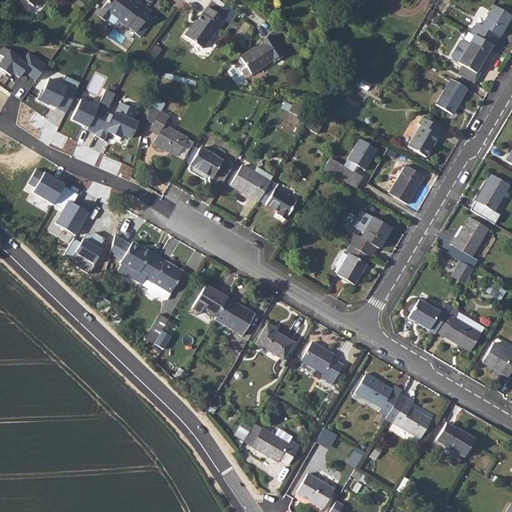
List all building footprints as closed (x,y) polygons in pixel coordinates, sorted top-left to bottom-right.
[(134,4),(128,0),(111,0),(110,0),(108,0),(97,15),(105,21),(111,14),(118,19),(117,20),(127,27),(136,33),(142,24),(148,28),(154,18),(149,15),(151,12),(136,1),(134,4)] [(476,22),(470,31),(494,46),(511,17),(511,16),(494,5),(482,26),(476,22)] [(202,48),(224,19),(207,7),(193,27),(191,26),(184,35),(202,48)] [(274,62),(284,56),(271,37),(268,36),(262,40),(262,43),(262,44),(249,52),(249,51),(240,57),(244,63),(240,66),(240,69),(245,76),(247,77),(273,60),(274,62)] [(481,65),(492,48),(473,36),(468,45),(462,41),(460,41),(451,56),(452,60),(457,63),(456,65),(461,67),(456,74),(473,84),(484,66),(481,65)] [(161,49),(155,45),(149,53),(156,57),(161,49)] [(23,73),(35,82),(47,65),(28,52),(24,59),(9,49),(0,62),(0,68),(11,76),(13,73),(20,78),(23,73)] [(347,69),(338,63),(333,72),(342,78),(347,69)] [(65,112),(79,81),(65,76),(61,85),(49,80),(44,91),(41,89),(36,100),(48,105),(50,102),(57,105),(56,108),(65,112)] [(467,90),(450,80),(435,105),(451,115),(467,90)] [(97,106),(79,98),(69,120),(87,129),(86,131),(96,136),(107,112),(116,93),(106,89),(97,106)] [(107,112),(96,136),(106,141),(110,134),(120,138),(121,135),(130,140),(139,123),(124,116),(129,107),(119,102),(113,115),(107,112)] [(308,111),(293,103),(289,111),(304,119),(308,111)] [(149,130),(160,112),(150,106),(145,128),(149,130)] [(327,116),(316,110),(306,128),(317,134),(327,116)] [(168,117),(160,112),(149,130),(157,135),(152,143),(177,157),(187,139),(164,125),(168,117)] [(435,135),(439,128),(422,118),(417,125),(420,127),(407,147),(425,158),(438,137),(435,135)] [(194,143),(187,139),(177,157),(183,161),(194,143)] [(359,139),(342,167),(361,178),(378,150),(359,139)] [(190,165),(198,150),(194,147),(185,162),(190,165)] [(222,161),(200,148),(198,150),(190,165),(212,178),(222,161)] [(323,170),(355,189),(361,178),(342,167),(329,159),(323,170)] [(230,185),(258,202),(258,200),(269,182),(253,173),(241,166),(230,185)] [(407,206),(423,177),(404,166),(387,195),(407,206)] [(64,187),(65,185),(57,180),(56,181),(51,178),(52,177),(44,172),(43,173),(36,168),(23,190),(30,194),(26,201),(47,214),(53,204),(64,187)] [(256,168),(253,173),(269,182),(270,181),(272,178),(256,168)] [(493,212),(509,186),(491,175),(475,202),(493,212)] [(269,182),(258,200),(278,212),(276,215),(285,220),(296,202),(283,194),(275,189),(277,185),(270,181),(269,182)] [(64,187),(53,204),(60,209),(62,210),(68,201),(72,203),(77,195),(64,187)] [(283,194),(296,202),(300,195),(287,187),(283,194)] [(89,213),(72,203),(68,201),(62,210),(54,223),(75,236),(89,213)] [(73,239),(75,236),(54,223),(62,210),(60,209),(47,231),(70,245),(73,239)] [(349,245),(369,257),(370,258),(376,247),(378,249),(390,228),(364,212),(354,228),(363,233),(360,237),(355,234),(349,245)] [(471,257),(487,229),(469,218),(463,227),(465,228),(458,240),(454,237),(450,244),(451,245),(471,257)] [(85,234),(80,243),(68,261),(88,275),(104,246),(101,244),(104,239),(95,232),(85,234)] [(145,279),(158,257),(132,242),(130,245),(115,236),(110,253),(121,260),(119,263),(121,264),(117,270),(118,274),(129,280),(132,279),(142,285),(145,279)] [(73,239),(70,245),(62,257),(68,261),(80,243),(73,239)] [(353,285),(366,264),(365,264),(369,257),(349,245),(345,252),(348,254),(348,256),(340,269),(336,275),(353,285)] [(471,257),(451,245),(447,253),(472,268),(477,260),(471,257)] [(334,266),(340,269),(348,256),(342,252),(334,266)] [(183,272),(158,257),(145,279),(170,294),(183,272)] [(452,275),(465,283),(473,269),(460,261),(452,275)] [(170,294),(145,279),(142,285),(148,289),(147,291),(148,295),(154,298),(158,297),(163,300),(166,300),(170,294)] [(215,317),(227,298),(205,285),(191,308),(200,314),(202,309),(215,317)] [(500,291),(494,288),(490,294),(496,298),(500,291)] [(440,308),(442,302),(422,293),(419,299),(440,308)] [(255,314),(227,298),(215,317),(214,319),(242,336),(255,314)] [(435,334),(436,332),(444,318),(450,307),(443,303),(438,312),(418,300),(407,318),(435,334)] [(436,332),(470,352),(484,328),(469,320),(466,325),(454,318),(457,312),(458,311),(450,307),(444,318),(436,332)] [(457,312),(454,318),(466,325),(469,320),(457,312)] [(167,320),(159,315),(149,330),(158,336),(167,320)] [(275,329),(266,324),(255,343),(283,360),(293,343),(274,331),(275,329)] [(158,336),(149,330),(144,338),(153,344),(158,336)] [(332,359),(334,355),(311,342),(300,360),(302,361),(316,369),(323,373),(320,378),(331,385),(343,365),(332,359)] [(508,377),(511,370),(511,354),(493,343),(482,362),(508,377)] [(312,376),(316,369),(302,361),(298,368),(312,376)] [(241,371),(236,371),(234,375),(236,379),(241,380),(243,375),(241,371)] [(387,416),(399,394),(402,390),(394,386),(392,390),(365,374),(355,392),(381,408),(379,411),(384,414),(387,416)] [(381,408),(355,392),(351,398),(364,405),(365,403),(379,411),(381,408)] [(413,402),(399,394),(387,416),(385,419),(419,439),(431,420),(410,408),(413,402)] [(278,403),(271,398),(266,406),(274,410),(278,403)] [(387,416),(384,414),(378,424),(381,426),(385,419),(387,416)] [(464,457),(475,439),(446,422),(435,440),(464,457)] [(246,426),(242,423),(238,430),(242,433),(246,426)] [(251,447),(261,428),(254,424),(243,442),(251,447)] [(261,428),(251,447),(277,463),(279,460),(287,466),(299,446),(290,441),(288,444),(274,436),(261,428)] [(316,441),(329,449),(337,436),(324,428),(316,441)] [(278,429),(274,436),(288,444),(290,441),(292,437),(278,429)] [(384,450),(376,446),(369,457),(377,462),(384,450)] [(364,453),(356,448),(346,463),(355,468),(364,453)] [(362,474),(355,469),(351,475),(358,480),(362,474)] [(323,509),(334,490),(307,474),(296,493),(323,509)] [(329,511),(344,511),(340,509),(342,505),(336,501),(329,511)]
